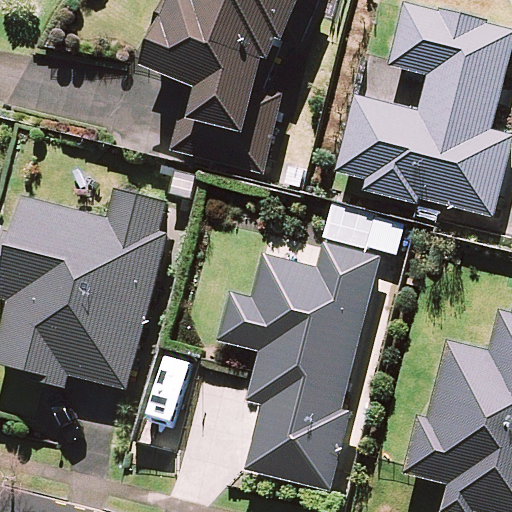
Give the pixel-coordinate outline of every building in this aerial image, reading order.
[(188,0),(160,80),(198,93),(181,160),(270,182),(291,100),(272,95),(282,70),(287,72),(294,53),(302,56),(322,0),(188,0)] [(375,187),(373,195),(503,223),(511,180),(511,140),(499,138),(511,79),(511,34),(412,13),(399,73),(436,81),(428,119),(362,105),(346,181),(375,187)] [(19,307),(3,370),(52,382),(50,388),(74,394),(78,381),(135,395),(170,256),(164,254),(175,210),(124,197),(116,228),(32,207),(8,304),(19,307)] [(377,219),(369,253),(401,260),(408,226),(377,219)] [(382,259),(332,250),(327,276),(271,265),(263,306),(239,301),(229,349),(268,357),(258,408),(272,411),(259,478),(335,493),(382,259)] [(456,490),(450,511),(511,511),(511,317),(508,317),(497,360),(456,349),(438,421),(429,419),(414,479),(456,490)]
